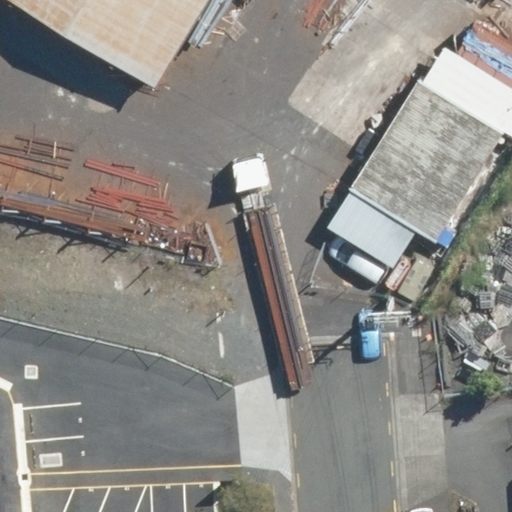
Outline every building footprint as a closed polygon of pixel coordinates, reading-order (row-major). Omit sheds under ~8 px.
[(33,0),(154,75),(201,0),(33,0)] [(333,0),(283,0),(255,41),(289,65),(333,0)] [(371,23),(345,8),(313,63),(339,78),(371,23)] [(511,68),(447,25),(423,61),(495,110),(511,84),(511,68)] [(499,133),(412,76),(342,184),(429,240),(499,133)] [(117,349),(0,358),(0,432),(3,473),(127,463),(117,349)] [(68,511),(66,472),(0,476),(0,511),(68,511)]
